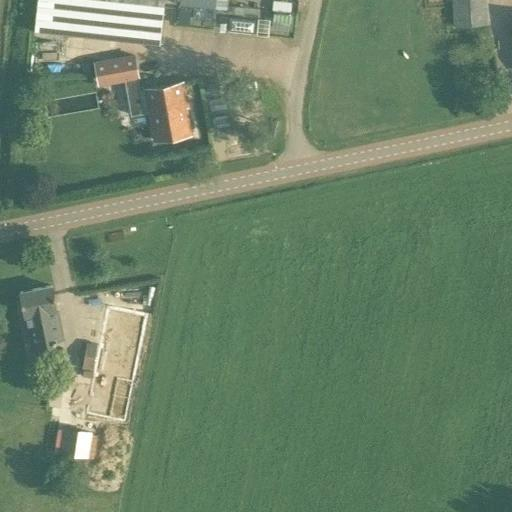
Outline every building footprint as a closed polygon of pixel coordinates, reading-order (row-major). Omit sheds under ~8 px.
[(37,0),(34,28),(159,43),(164,0),(37,0)] [(180,0),(180,5),(215,9),(215,0),(180,0)] [(485,0),(451,0),(454,26),(487,24),(485,0)] [(98,83),(124,78),(131,115),(148,112),(148,113),(150,112),(155,140),(190,133),(185,106),(187,105),(183,81),(139,89),(137,76),(133,54),(94,61),(98,83)] [(219,91),(217,80),(206,83),(208,93),(219,91)] [(257,92),(255,81),(238,84),(240,96),(257,92)] [(228,108),(226,97),(208,99),(210,111),(228,108)] [(261,112),(259,100),(241,103),(243,115),(261,112)] [(45,338),(61,334),(51,285),(20,292),(25,315),(39,312),(45,338)] [(84,410),(123,418),(131,380),(106,375),(112,344),(137,349),(145,310),(105,302),(84,410)]
